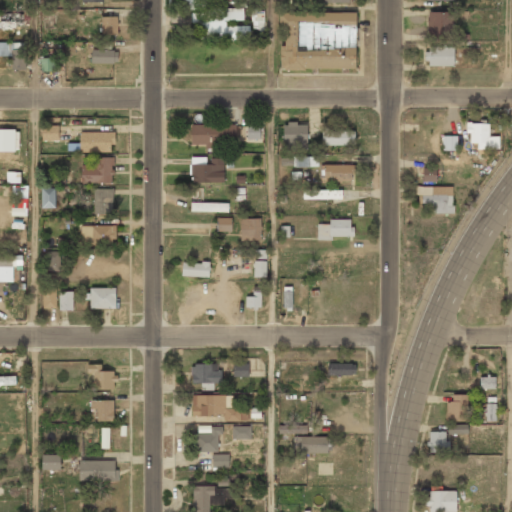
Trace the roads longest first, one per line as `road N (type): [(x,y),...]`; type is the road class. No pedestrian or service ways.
road 1 (residential): [(151,0),(153,511)]
road 2 (residential): [(388,0),(386,336)]
road 3 (residential): [(151,100),(388,100)]
road 4 (residential): [(153,337),(386,336)]
road 5 (motorway): [(511,188),(467,255),(429,335)]
road 6 (primary): [(429,335),(400,427),(390,494)]
road 7 (residential): [(386,336),(381,459),(390,494)]
road 8 (residential): [(153,337),(0,336)]
road 9 (residential): [(151,100),(0,100)]
road 10 (residential): [(511,97),(388,100)]
